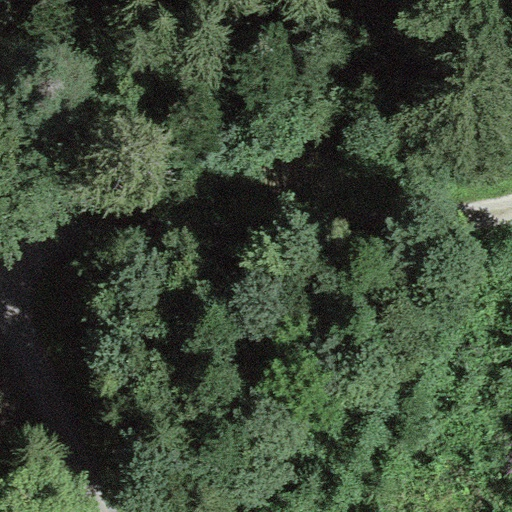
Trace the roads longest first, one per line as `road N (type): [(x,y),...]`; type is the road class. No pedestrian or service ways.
road 1 (track): [(11,305),(174,239),(511,204)]
road 2 (track): [(96,511),(11,305)]
